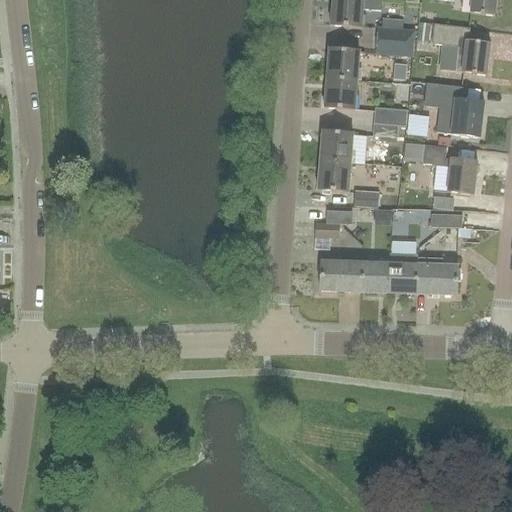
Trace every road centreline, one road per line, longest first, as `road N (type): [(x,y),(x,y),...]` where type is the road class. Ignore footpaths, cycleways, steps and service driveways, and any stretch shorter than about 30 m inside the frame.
road 1 (residential): [(29,352),(30,170),(10,0)]
road 2 (residential): [(272,341),(302,0)]
road 3 (residential): [(29,352),(272,341)]
road 4 (residential): [(272,341),(501,349)]
road 5 (residential): [(8,511),(29,352)]
